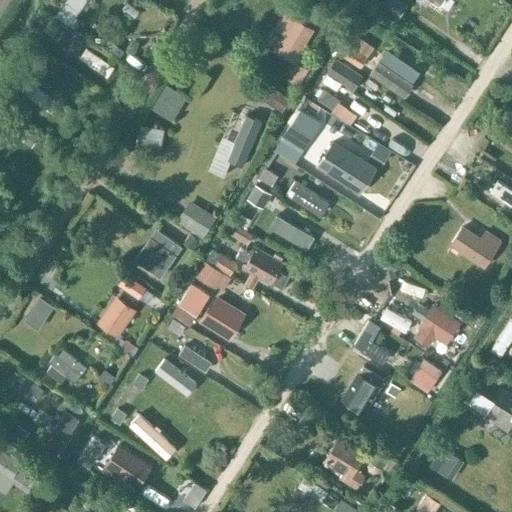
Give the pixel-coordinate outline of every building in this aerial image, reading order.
[(85,0),(63,0),(53,14),(74,28),(80,19),(74,15),(85,0)] [(314,28),(283,9),(272,28),(282,34),(273,49),(295,62),(289,73),(301,80),(308,68),(299,63),(306,52),(301,49),(314,28)] [(66,28),(56,42),(108,78),(117,65),(87,44),(88,42),(66,28)] [(350,31),(339,50),(364,65),(376,47),(350,31)] [(416,80),(379,56),(369,71),(407,95),(416,80)] [(337,59),(330,70),(354,85),(361,75),(337,59)] [(310,103),(323,109),(327,100),(330,102),(337,86),(321,79),(310,103)] [(168,81),(154,104),(173,115),(187,93),(168,81)] [(61,101),(34,83),(24,98),(50,116),(61,101)] [(413,100),(429,105),(433,91),(418,86),(413,100)] [(354,101),(344,108),(364,137),(374,130),(354,101)] [(0,128),(20,139),(28,125),(0,109),(0,128)] [(244,162),(262,115),(247,110),(239,131),(227,127),(218,152),(244,162)] [(167,124),(142,121),(140,139),(164,143),(167,124)] [(472,155),(478,146),(461,135),(455,144),(472,155)] [(333,136),(316,162),(359,190),(376,165),(333,136)] [(257,174),(271,180),(276,168),(262,162),(257,174)] [(297,178),(288,192),(321,214),(330,200),(297,178)] [(249,196),(259,203),(269,188),(259,181),(249,196)] [(190,197),(176,219),(204,237),(217,216),(190,197)] [(227,230),(241,239),(247,230),(240,225),(248,214),(240,209),(227,230)] [(282,212),(273,221),(294,241),(303,232),(282,212)] [(481,236),(462,224),(449,244),(484,267),(501,240),(485,230),(481,236)] [(182,246),(156,227),(133,258),(159,278),(182,246)] [(244,268),(270,283),(282,262),(256,247),(244,268)] [(224,274),(204,261),(195,275),(214,288),(224,274)] [(39,271),(33,281),(49,291),(56,281),(39,271)] [(138,299),(146,288),(126,274),(118,285),(138,299)] [(245,311),(215,292),(198,320),(228,339),(245,311)] [(137,309),(115,294),(96,321),(118,336),(137,309)] [(459,322),(433,305),(419,325),(422,327),(415,337),(427,345),(434,335),(446,342),(459,322)] [(511,316),(507,314),(488,345),(501,354),(511,336),(511,316)] [(333,340),(323,351),(334,361),(344,351),(333,340)] [(214,359),(188,341),(180,352),(206,370),(214,359)] [(77,359),(67,352),(64,349),(46,372),(59,382),(77,359)] [(409,381),(428,393),(443,371),(424,359),(409,381)] [(384,378),(364,366),(342,401),(362,413),(384,378)] [(18,368),(9,382),(39,399),(47,385),(18,368)] [(198,393),(165,371),(151,393),(183,415),(198,393)] [(104,421),(117,428),(139,383),(120,375),(108,400),(113,403),(104,421)] [(392,384),(387,392),(396,398),(401,389),(392,384)] [(494,397),(477,386),(469,399),(479,405),(471,417),(487,427),(494,416),(508,425),(511,418),(511,395),(499,388),(494,397)] [(66,404),(40,446),(58,457),(83,415),(66,404)] [(143,411),(132,422),(170,459),(181,447),(162,429),(164,427),(158,421),(156,423),(143,411)] [(363,453),(339,438),(325,460),(344,471),(341,476),(356,486),(365,473),(354,466),(363,453)] [(90,464),(104,450),(94,439),(79,453),(90,464)] [(149,465),(118,445),(105,465),(136,485),(149,465)] [(31,468),(0,448),(0,474),(19,486),(31,468)] [(462,461),(449,452),(438,469),(452,477),(462,461)] [(305,475),(300,484),(324,499),(329,490),(305,475)] [(414,511),(432,511),(439,500),(426,493),(414,511)] [(328,509),(330,511),(349,511),(354,506),(341,495),(328,509)] [(95,511),(85,498),(72,507),(75,511),(95,511)] [(168,511),(191,511),(192,511),(174,501),(168,511)]
